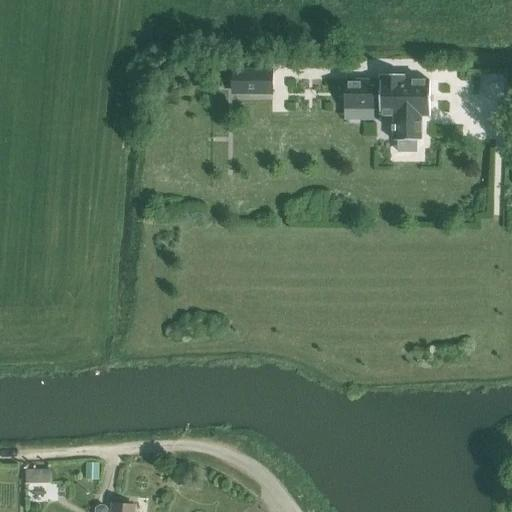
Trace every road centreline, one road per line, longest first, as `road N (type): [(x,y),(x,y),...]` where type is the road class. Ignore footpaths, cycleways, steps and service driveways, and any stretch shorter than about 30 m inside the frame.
road 1 (track): [(187,445),(0,457)]
road 2 (unclassified): [(290,511),(240,463),(187,445)]
